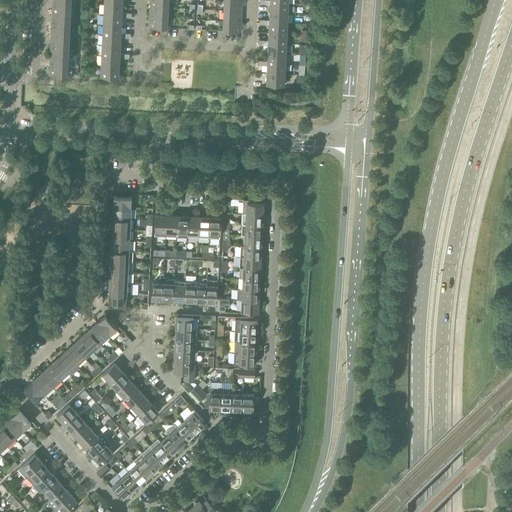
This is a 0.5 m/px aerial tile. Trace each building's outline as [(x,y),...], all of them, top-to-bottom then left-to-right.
[(53,0),(53,11),(75,12),(75,10),(71,10),(71,0),(53,0)] [(224,0),(224,10),(242,11),(242,0),(236,0),(224,0)] [(270,2),(270,4),(270,12),(288,13),(288,2),(270,2)] [(104,3),(104,14),(122,15),(122,13),(122,4),(104,3)] [(150,16),(168,17),(168,7),(150,6),(150,16)] [(224,10),(223,20),(241,21),(242,11),(224,10)] [(75,15),(75,12),(53,11),(52,31),(74,32),(74,31),(70,30),(70,15),(75,15)] [(270,12),(269,20),(269,22),(287,23),(288,13),(270,12)] [(104,14),(103,24),(121,25),(122,17),(122,15),(104,14)] [(167,28),(168,17),(150,16),(149,27),(167,28)] [(241,21),(223,20),(223,31),(241,32),(241,21)] [(269,32),(287,33),(287,23),(269,22),(269,24),(269,32)] [(103,24),(103,34),(121,35),(121,33),(121,25),(103,24)] [(74,32),(52,31),(51,52),(73,53),(73,51),(68,51),(69,35),(74,35),(74,32)] [(286,43),(287,33),(269,32),(268,40),(268,42),(286,43)] [(103,34),(102,44),(120,45),(121,37),(121,35),(103,34)] [(268,52),(286,53),(286,43),(268,42),(268,45),(268,52)] [(102,44),(102,54),(120,55),(120,53),(120,45),(102,44)] [(73,56),(73,53),(51,52),(50,73),(72,74),(72,69),(68,69),(68,55),(73,56)] [(285,64),(286,53),(268,52),(267,61),(267,63),(285,64)] [(120,58),(120,55),(102,54),(101,65),(119,65),(120,58)] [(267,63),(267,65),(267,73),(285,74),(285,64),(267,63)] [(119,76),(119,65),(101,65),(101,75),(119,76)] [(285,74),(267,73),(266,84),(284,85),(285,74)] [(131,208),(132,196),(116,196),(115,200),(113,200),(113,207),(131,208)] [(243,200),(242,213),(263,214),(263,203),(250,202),(250,200),(243,200)] [(113,207),(113,217),(131,218),(131,208),(113,207)] [(242,213),(242,224),(262,225),(263,214),(242,213)] [(154,235),(166,236),(167,215),(155,214),(155,228),(154,235)] [(166,236),(176,236),(177,215),(167,215),(166,236)] [(176,236),(187,237),(188,216),(177,215),(176,236)] [(187,236),(198,237),(199,216),(188,216),(187,237),(187,236)] [(198,237),(209,237),(210,217),(199,216),(198,237)] [(131,218),(113,217),(112,228),(130,229),(131,218)] [(221,217),(210,217),(209,237),(220,238),(221,217)] [(241,234),(245,235),(262,235),(262,225),(242,224),(241,234)] [(129,240),(130,229),(112,228),(112,239),(129,240)] [(245,235),(245,246),(261,246),(262,235),(245,235)] [(129,251),(129,240),(112,239),(111,250),(129,251)] [(241,245),(240,256),(261,257),(261,246),(245,246),(241,245)] [(129,251),(111,250),(110,261),(128,262),(128,261),(132,262),(133,251),(129,251)] [(244,267),(260,268),(261,257),(240,256),(239,267),(244,267)] [(110,271),(128,272),(128,262),(110,261),(110,271)] [(244,267),(243,278),(260,279),(260,268),(244,267)] [(127,283),(128,272),(110,271),(109,282),(127,283)] [(163,299),(164,277),(164,273),(160,273),(159,283),(152,282),(151,299),(163,299)] [(164,277),(163,299),(174,300),(174,283),(174,280),(174,279),(168,279),(168,277),(164,277)] [(185,284),(184,300),(195,301),(196,282),(189,281),(189,277),(185,277),(185,281),(185,284)] [(195,301),(206,301),(207,280),(207,278),(203,278),(203,282),(196,282),(195,301)] [(242,289),(259,290),(260,279),(243,278),(242,289)] [(184,300),(185,284),(185,281),(174,280),(174,283),(174,300),(184,300)] [(206,301),(217,302),(218,280),(207,280),(206,301)] [(109,293),(127,294),(127,283),(109,282),(109,293)] [(259,300),(259,290),(242,289),(237,289),(237,299),(242,300),(259,300)] [(127,294),(109,293),(108,304),(126,305),(127,294)] [(229,307),(229,299),(220,299),(220,310),(225,310),(225,306),(229,307)] [(259,300),(242,300),(241,311),(258,312),(259,300)] [(176,316),(176,328),(192,328),(193,315),(181,314),(181,316),(176,316)] [(105,315),(97,322),(109,336),(117,328),(105,315)] [(254,318),(235,317),(234,330),(240,331),(257,331),(258,320),(254,320),(254,318)] [(89,329),(101,343),(109,336),(97,322),(89,329)] [(197,329),(192,328),(176,328),(175,339),(192,339),(196,340),(197,329)] [(93,350),(101,343),(89,329),(81,337),(93,350)] [(235,341),(256,342),(257,331),(240,331),(234,330),(234,341),(235,341)] [(73,344),(85,357),(93,350),(81,337),(73,344)] [(175,339),(175,349),(191,350),(195,350),(196,340),(192,339),(175,339)] [(234,352),(256,353),(256,342),(235,341),(234,352)] [(77,365),(85,357),(73,344),(65,351),(77,365)] [(175,349),(174,360),(195,361),(195,350),(191,350),(175,349)] [(79,367),(77,365),(65,351),(57,359),(69,372),(71,375),(79,367)] [(256,353),(234,352),(234,363),(239,363),(239,366),(251,367),(251,364),(255,364),(256,353)] [(60,379),(69,372),(57,359),(48,366),(60,379)] [(174,371),(184,371),(184,379),(194,380),(195,361),(174,360),(174,371)] [(102,374),(110,382),(122,371),(115,362),(102,374)] [(40,373),(52,386),(60,379),(48,366),(40,373)] [(244,374),(244,377),(255,377),(255,369),(244,369),(243,374),(244,374)] [(117,390),(129,379),(122,371),(110,382),(117,390)] [(44,394),(52,386),(40,373),(32,380),(44,394)] [(136,387),(129,379),(117,390),(124,398),(136,387)] [(44,394),(32,380),(24,388),(36,401),(44,394)] [(75,395),(83,387),(79,383),(71,390),(75,395)] [(206,395),(196,385),(190,391),(200,400),(206,395)] [(131,406),(144,395),(136,387),(124,398),(131,406)] [(210,392),(209,408),(220,409),(221,392),(221,387),(221,388),(210,388),(210,392)] [(221,387),(221,392),(220,409),(231,409),(232,387),(221,387)] [(232,387),(231,409),(242,410),(242,393),(243,388),(232,388),(232,387)] [(63,397),(63,398),(67,402),(75,395),(71,390),(63,397)] [(254,394),(242,393),(242,410),(253,411),(254,394)] [(139,414),(151,403),(144,395),(131,406),(139,414)] [(181,395),(171,404),(175,408),(184,399),(181,395)] [(67,402),(63,398),(63,397),(59,401),(63,406),(67,402)] [(151,403),(139,414),(146,422),(158,411),(151,403)] [(57,415),(64,423),(76,412),(69,404),(57,415)] [(10,416),(23,430),(31,423),(19,409),(10,416)] [(185,419),(196,432),(204,425),(202,422),(203,420),(193,409),(183,418),(185,419)] [(76,412),(64,423),(71,431),(84,420),(76,412)] [(2,423),(15,437),(23,430),(10,416),(2,423)] [(196,432),(185,419),(177,427),(188,439),(196,432)] [(78,439),(91,428),(84,420),(71,431),(78,439)] [(15,437),(2,423),(0,425),(0,437),(7,445),(15,437)] [(169,434),(180,446),(188,439),(177,427),(174,423),(166,431),(169,434)] [(146,434),(151,430),(147,426),(143,430),(146,434)] [(91,428),(78,439),(86,447),(98,436),(91,428)] [(86,447),(93,455),(105,444),(109,441),(102,433),(98,436),(86,447)] [(169,434),(161,441),(172,454),(180,446),(169,434)] [(158,438),(150,445),(164,461),(172,454),(161,441),(158,438)] [(105,444),(93,455),(101,464),(113,452),(105,444)] [(142,453),(156,468),(164,461),(150,445),(142,453)] [(30,454),(27,450),(22,455),(25,458),(30,454)] [(137,463),(148,475),(156,468),(142,453),(134,460),(137,463)] [(22,465),(29,473),(42,462),(34,454),(29,459),(27,460),(22,465)] [(126,467),(129,470),(140,483),(148,475),(137,463),(134,460),(126,467)] [(42,462),(29,473),(26,476),(33,484),(49,470),(42,462)] [(111,469),(106,463),(105,463),(96,471),(101,477),(111,469)] [(56,478),(49,470),(33,484),(40,492),(56,478)] [(140,483),(129,470),(121,478),(132,490),(140,483)] [(51,497),(63,486),(56,478),(40,492),(40,493),(42,491),(44,494),(46,492),(51,497)] [(132,490),(121,478),(112,485),(123,498),(132,490)] [(51,497),(47,501),(54,509),(71,494),(63,486),(51,497)] [(99,495),(95,491),(90,496),(94,500),(99,495)] [(73,507),(78,502),(71,494),(54,509),(56,511),(67,511),(72,509),(73,507)] [(210,495),(207,498),(216,509),(219,506),(210,495)] [(194,503),(191,507),(195,511),(219,511),(207,498),(202,502),(199,499),(198,501),(198,500),(196,500),(195,500),(194,501),(194,502),(194,503)]
